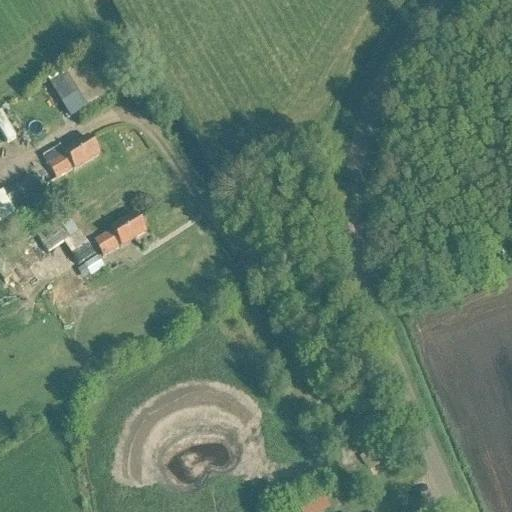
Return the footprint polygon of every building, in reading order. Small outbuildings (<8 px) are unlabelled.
[(89,67),(50,91),(70,125),(109,101),(89,67)] [(42,160),(56,182),(73,172),(74,173),(99,158),(89,142),(64,156),(59,149),(42,160)] [(2,196),(11,210),(38,193),(30,179),(2,196)] [(121,250),(145,235),(135,219),(110,234),(111,235),(94,245),(103,260),(120,249),(121,250)] [(79,238),(67,246),(82,268),(93,260),(79,238)] [(300,511),(327,511),(331,510),(324,494),(298,506),(300,511)]
